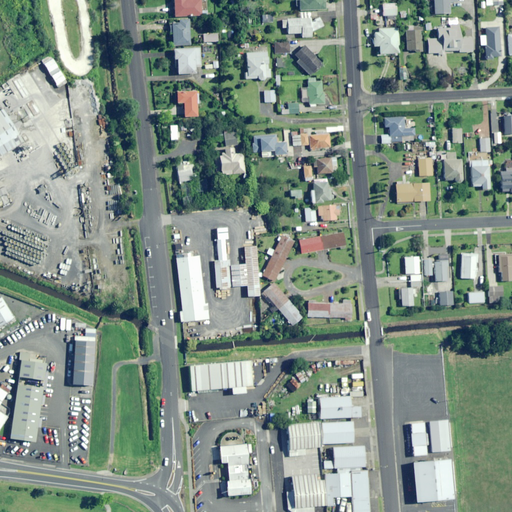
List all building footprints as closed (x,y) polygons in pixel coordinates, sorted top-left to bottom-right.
[(207,15),(205,0),(171,0),(173,17),(200,15),(207,15)] [(322,1),(321,0),(297,0),(298,11),(323,10),(323,1),(322,1)] [(432,0),(433,14),(449,14),(448,3),(456,2),(455,0),(432,0)] [(381,15),(385,15),(385,20),(393,20),(393,15),(395,15),(395,4),(381,4),(381,15)] [(309,20),(308,15),(300,15),(300,18),(280,19),(281,28),(286,28),(286,34),(300,33),(300,37),(310,37),(310,32),(322,26),(318,17),(309,20)] [(458,37),(458,18),(448,18),(448,28),(435,28),(436,39),(426,39),(426,53),(436,53),(436,55),(443,55),(443,51),(457,51),(457,52),(471,52),(470,37),(458,37)] [(189,45),(188,19),(177,19),(177,23),(170,23),(171,46),(189,45)] [(404,26),(404,50),(414,50),(414,53),(420,53),(420,28),(412,28),(412,26),(404,26)] [(378,54),(395,53),(395,45),(397,45),(396,28),(378,29),(378,33),(372,33),(372,46),(378,46),(378,54)] [(497,57),(497,28),(484,28),(484,36),(479,36),(478,45),(483,46),(483,60),(491,60),(491,57),(497,57)] [(289,53),(288,42),(273,42),(273,54),(289,53)] [(321,65),(304,46),(294,55),(298,59),(295,62),(308,76),(321,65)] [(199,67),(199,48),(172,49),(172,59),(176,59),(176,74),(194,73),(194,67),(199,67)] [(267,69),(266,52),(245,53),(246,72),(243,72),(244,79),(258,78),(258,80),(263,80),(263,78),(269,77),(269,69),(267,69)] [(66,83),(49,55),(43,59),(45,61),(42,63),(57,88),(66,83)] [(306,77),(306,87),(300,88),(301,102),(308,102),(308,107),(314,107),(314,104),(323,104),(323,92),(321,92),(320,81),(315,81),(315,77),(306,77)] [(274,102),(274,90),(263,91),(263,103),(274,102)] [(200,104),(199,91),(176,91),(176,103),(183,103),(183,117),(196,117),(196,104),(200,104)] [(298,103),(287,104),(287,109),(281,109),(281,114),(298,113),(298,103)] [(0,109),(0,154),(23,140),(2,108),(0,109)] [(500,115),(491,115),(491,134),(493,134),(493,143),(500,143),(500,115)] [(511,134),(511,116),(503,116),(503,134),(511,134)] [(381,134),(381,144),(390,143),(390,142),(413,141),(412,128),(403,129),(403,117),(382,118),(383,127),(388,127),(388,134),(381,134)] [(302,128),(299,128),(299,135),(291,136),(291,146),(308,145),(308,149),(328,148),(327,134),(312,135),(312,131),(302,132),(302,128)] [(461,143),(461,129),(451,130),(452,143),(461,143)] [(236,145),(235,133),(209,136),(210,142),(223,141),(224,146),(236,145)] [(273,155),(285,155),(285,152),(285,142),(275,142),(275,135),(251,135),(251,143),(251,158),(258,158),(273,158),(273,155)] [(490,152),(490,138),(479,139),(479,153),(490,152)] [(431,156),(431,160),(435,160),(434,142),(424,143),(424,146),(428,146),(428,149),(429,149),(429,156),(431,156)] [(234,154),(233,148),(223,149),(224,154),(218,155),(220,175),(243,173),(242,153),(234,154)] [(460,180),(462,180),(462,169),(460,169),(460,159),(455,159),(455,153),(445,153),(445,159),(442,159),(442,179),(453,179),(453,183),(460,183),(460,180)] [(331,173),(329,157),(314,159),(315,175),(331,173)] [(488,189),(487,161),(482,161),(482,158),(476,158),(476,161),(468,161),(468,168),(470,168),(470,186),(480,186),(480,189),(488,189)] [(431,176),(430,159),(417,159),(417,176),(431,176)] [(182,207),(195,205),(193,194),(207,191),(205,177),(195,178),(193,164),(175,167),(182,207)] [(506,193),(511,192),(511,165),(499,165),(499,192),(506,191),(506,193)] [(310,180),(309,166),(301,167),(303,181),(310,180)] [(326,189),(325,179),(312,180),(312,190),(309,190),(310,203),(321,203),(321,201),(334,200),(333,189),(328,189),(326,189)] [(428,201),(427,183),(394,184),(395,202),(428,201)] [(300,198),(300,190),(289,191),(290,197),(294,196),(294,198),(300,198)] [(335,216),(338,215),(338,209),(334,209),(334,206),(316,207),(317,216),(320,216),(320,221),(335,220),(335,216)] [(248,207),(241,209),(242,216),(249,214),(248,207)] [(315,208),(304,209),(304,222),(315,221),(315,208)] [(269,232),(266,215),(255,216),(258,234),(269,232)] [(226,223),(216,224),(217,237),(227,237),(226,223)] [(290,237),(282,233),(273,251),(268,249),(265,253),(271,256),(261,276),(273,282),(293,242),(288,240),(290,237)] [(297,240),(300,254),(338,247),(338,250),(344,249),(342,233),(297,240)] [(258,294),(254,243),(242,244),(243,263),(245,284),(246,295),(258,294)] [(476,254),(461,254),(459,278),(473,279),(473,272),(476,273),(476,254)] [(511,268),(511,254),(497,255),(497,273),(500,273),(500,281),(511,281),(510,268),(511,268)] [(198,255),(175,257),(182,321),(205,318),(198,255)] [(229,285),(228,264),(228,257),(213,258),(215,288),(230,287),(229,285)] [(409,281),(420,281),(419,273),(418,273),(417,257),(403,258),(404,274),(409,274),(409,281)] [(445,281),(445,261),(434,261),(434,281),(445,281)] [(229,285),(245,284),(243,263),(228,264),(229,285)] [(290,305),(273,283),(260,294),(268,303),(269,302),(273,307),(270,310),(272,313),(277,309),(290,326),(302,317),(291,304),(290,305)] [(501,302),(501,287),(487,287),(488,303),(501,302)] [(415,288),(400,289),(400,306),(412,306),(411,297),(416,297),(415,288)] [(452,305),(452,292),(439,292),(438,305),(452,305)] [(482,303),(482,293),(467,293),(467,303),(482,303)] [(1,298),(0,298),(0,326),(13,319),(1,298)] [(234,303),(218,303),(218,314),(234,314),(234,303)] [(349,320),(350,304),(306,303),(306,317),(343,318),(343,320),(349,320)] [(259,308),(250,308),(250,316),(258,317),(259,308)] [(75,337),(72,385),(93,386),(96,338),(75,337)] [(35,443),(46,363),(42,362),(43,354),(23,351),(11,440),(35,443)] [(253,385),(250,360),(190,367),(193,391),(253,385)] [(348,394),(317,396),(318,417),(358,414),(358,404),(348,405),(348,394)] [(315,396),(307,397),(308,419),(317,418),(315,396)] [(349,417),(319,419),(321,443),(351,441),(349,417)] [(451,417),(432,418),(434,449),(453,448),(451,417)] [(428,418),(411,419),(413,453),(431,452),(428,418)] [(319,419),(287,421),(289,449),(321,446),(321,443),(319,419)] [(250,492),(246,440),(220,442),(221,461),(225,461),(228,493),(250,492)] [(362,442),(331,444),(333,466),(364,464),(362,442)] [(453,457),(413,460),(416,502),(455,499),(453,457)] [(369,511),(366,469),(350,470),(352,494),(352,511),(369,511)] [(350,470),(326,472),(328,502),(335,502),(334,496),(352,494),(350,470)] [(322,471),(291,473),(294,507),(324,505),(322,471)]
